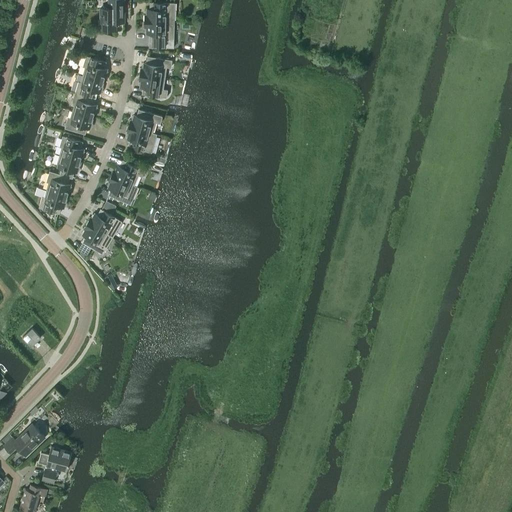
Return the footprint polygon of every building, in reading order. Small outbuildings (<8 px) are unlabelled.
[(115,29),(115,15),(124,15),(123,0),(108,0),(109,8),(100,8),(100,20),(98,20),(98,26),(100,26),(100,29),(115,29)] [(174,21),(174,2),(149,2),(149,9),(147,9),(146,15),(145,15),(145,21),(174,21)] [(174,21),(145,21),(144,27),(146,27),(146,33),(149,33),(148,47),(173,47),(174,21)] [(103,80),(107,69),(104,68),(106,61),(86,55),(82,66),(85,67),(83,74),(103,80)] [(170,67),(172,60),(147,56),(146,63),(143,63),(143,68),(141,68),(140,74),(164,78),(166,67),(170,67)] [(100,92),(103,80),(83,74),(80,82),(78,81),(75,92),(95,98),(97,91),(100,92)] [(166,97),(167,90),(163,89),(164,78),(140,74),(139,80),(141,81),(140,86),(143,87),(141,94),(166,97)] [(93,116),(96,105),(94,104),(95,98),(75,92),(72,102),(74,103),(72,110),(93,116)] [(162,116),(138,109),(136,115),(133,115),(132,120),(130,120),(128,126),(152,133),(155,122),(160,123),(162,116)] [(89,128),(93,116),(72,110),(70,118),(68,117),(64,128),(85,134),(87,127),(89,128)] [(152,133),(128,126),(127,132),(128,132),(127,138),(129,139),(128,145),(151,152),(157,134),(152,133)] [(80,161),(83,149),(81,148),(83,142),(62,136),(59,146),(61,147),(59,154),(80,161)] [(77,172),(80,161),(59,154),(56,164),(58,164),(58,166),(62,168),(60,174),(70,177),(69,177),(72,178),(74,171),(77,172)] [(145,169),(122,160),(120,166),(117,165),(115,170),(113,170),(111,175),(134,185),(138,175),(142,176),(145,169)] [(67,196),(70,184),(68,183),(69,177),(70,177),(60,174),(49,171),(46,182),(48,182),(46,190),(67,196)] [(130,204),(133,197),(129,195),(134,185),(111,175),(108,181),(110,182),(108,187),(110,188),(107,195),(130,204)] [(64,207),(67,196),(46,190),(44,197),(42,196),(39,207),(59,213),(61,206),(64,207)] [(122,221),(100,208),(97,214),(94,213),(92,218),(90,217),(87,223),(112,237),(122,221)] [(102,254),(112,237),(87,223),(84,228),(85,229),(82,234),(85,235),(81,241),(102,254)] [(111,274),(105,277),(108,283),(114,280),(111,274)] [(31,346),(40,337),(32,328),(22,337),(31,346)] [(9,433),(2,440),(6,444),(4,446),(10,452),(17,446),(26,455),(45,437),(32,424),(15,440),(9,433)] [(67,470),(72,452),(51,446),(49,453),(41,451),(38,462),(48,465),(47,468),(45,468),(42,479),(54,482),(57,471),(56,471),(57,467),(67,470)] [(46,495),(47,489),(31,484),(29,490),(25,489),(20,508),(34,511),(35,509),(38,509),(40,502),(43,503),(45,495),(46,495)]
